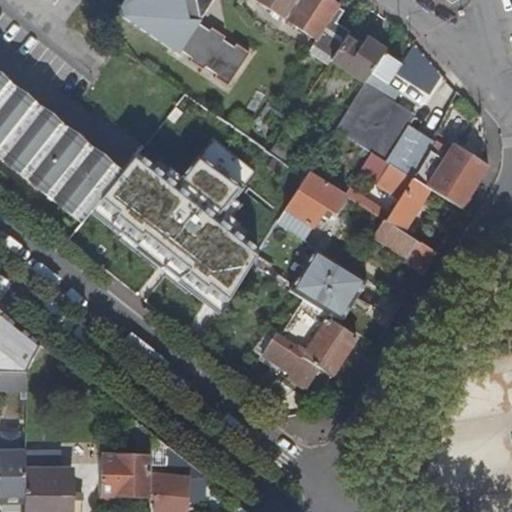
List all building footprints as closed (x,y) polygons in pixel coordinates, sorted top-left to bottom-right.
[(216,0),(125,0),(121,6),(123,17),(181,53),(183,50),(194,58),(192,61),(205,70),(207,67),(218,74),(216,77),(230,86),(252,53),(239,44),(237,47),(226,40),(228,37),(214,27),(212,31),(201,23),(203,20),(216,0)] [(257,0),(287,19),(298,0),(257,0)] [(340,6),(331,0),(298,0),(287,19),(320,40),(312,52),(329,63),(331,60),(342,44),(346,37),(350,31),(337,23),(345,12),(339,8),(340,6)] [(372,73),(384,54),(386,51),(367,38),(362,47),(346,37),(342,44),(331,60),(366,83),(372,73)] [(372,73),(389,84),(401,65),(384,54),(372,73)] [(372,73),(366,83),(336,129),(391,164),(413,178),(435,144),(408,127),(416,115),(392,100),(399,90),(389,84),(372,73)] [(0,156),(82,221),(119,175),(0,81),(0,156)] [(144,147),(139,153),(178,184),(180,181),(198,158),(226,123),(221,119),(213,114),(191,141),(164,121),(144,147)] [(224,176),(241,188),(243,184),(265,150),(226,123),(198,158),(216,170),(224,176)] [(278,141),(270,153),(284,163),(292,151),(278,141)] [(431,190),(461,209),(471,192),(488,165),(455,144),(445,159),(438,155),(430,168),(436,172),(427,187),(431,190)] [(265,150),(243,184),(262,196),(268,196),(286,209),(305,178),(284,163),(270,153),(265,150)] [(361,205),(368,209),(404,232),(431,190),(427,187),(413,178),(391,164),(377,186),(400,200),(390,215),(365,199),(361,205)] [(219,183),(224,176),(216,170),(212,178),(219,183)] [(305,178),(286,209),(278,222),(305,240),(325,207),(334,213),(345,195),(309,172),(305,178)] [(180,181),(178,184),(160,206),(154,214),(170,228),(197,194),(180,181)] [(112,234),(128,246),(154,214),(160,206),(151,198),(144,206),(138,201),(112,234)] [(406,264),(423,274),(436,252),(404,232),(368,209),(360,222),(377,233),(375,237),(409,258),(406,264)] [(290,290),(341,323),(367,280),(316,247),(290,290)] [(182,291),(169,305),(181,316),(194,302),(182,291)] [(302,357),(331,376),(356,339),(326,320),(302,357)] [(318,396),(331,376),(302,357),(266,334),(259,344),(266,348),(263,353),(291,372),(288,376),(318,396)] [(0,372),(9,373),(9,360),(9,349),(0,348),(0,372)] [(9,373),(29,373),(29,360),(9,360),(9,373)] [(0,386),(29,387),(29,373),(9,373),(0,372),(0,386)] [(0,485),(0,501),(26,501),(27,452),(22,452),(22,437),(16,431),(8,431),(2,437),(1,451),(0,451),(0,485)] [(152,459),(151,496),(156,496),(186,498),(200,498),(201,483),(187,482),(187,479),(177,479),(177,464),(172,464),(173,452),(152,436),(152,459)] [(60,511),(62,462),(62,442),(27,442),(27,452),(26,501),(25,511),(60,511)] [(100,497),(151,498),(151,496),(152,459),(101,459),(100,497)] [(72,511),(73,485),(73,462),(62,462),(60,511),(72,511)] [(72,511),(83,511),(83,485),(73,485),(72,511)] [(184,511),(186,498),(156,496),(154,511),(184,511)]
